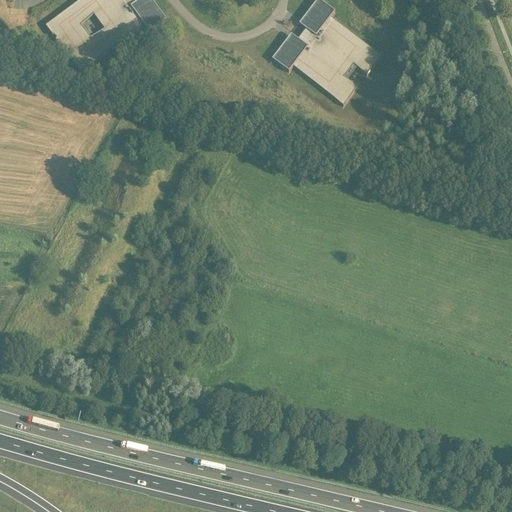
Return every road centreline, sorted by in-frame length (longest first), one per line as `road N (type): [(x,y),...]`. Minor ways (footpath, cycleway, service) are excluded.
road 1 (motorway): [(380,511),(0,418)]
road 2 (motorway): [(0,441),(274,511)]
